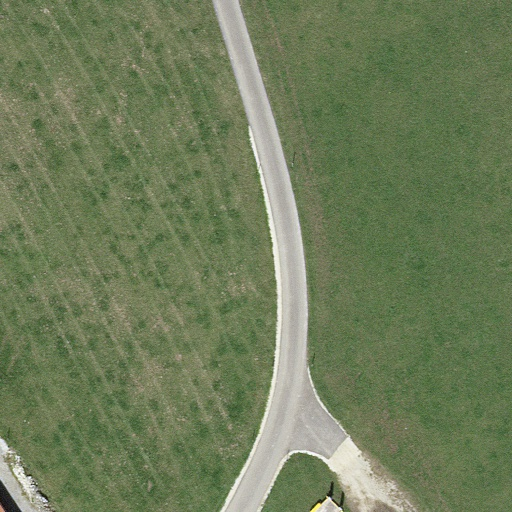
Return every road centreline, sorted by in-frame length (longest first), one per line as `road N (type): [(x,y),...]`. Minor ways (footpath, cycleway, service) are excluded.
road 1 (track): [(224,0),(274,159),(292,299),(289,432)]
road 2 (track): [(289,432),(383,479),(406,511)]
